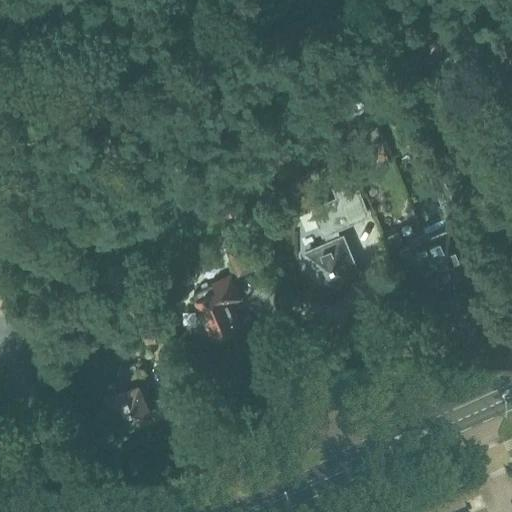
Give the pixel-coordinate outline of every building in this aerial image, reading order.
[(267,139),(271,148),(268,149),(272,159),(290,151),(286,141),(281,132),(267,139)] [(307,252),(322,288),(357,274),(337,226),(367,213),(348,167),(329,175),(339,197),(313,208),(328,243),(307,252)] [(214,196),(222,217),(239,210),(230,189),(214,196)] [(133,218),(125,200),(113,205),(121,224),(133,218)] [(421,228),(443,279),(452,275),(454,279),(468,273),(453,240),(465,235),(450,200),(437,206),(443,219),(421,228)] [(443,279),(421,228),(420,228),(424,237),(403,246),(397,232),(384,237),(395,265),(407,260),(421,293),(435,288),(433,283),(443,279)] [(225,247),(238,274),(263,262),(251,235),(225,247)] [(238,294),(230,274),(193,290),(212,334),(236,324),(226,299),(238,294)] [(165,334),(150,308),(134,315),(146,342),(165,334)] [(134,363),(132,364),(117,371),(124,387),(106,395),(107,397),(104,399),(113,421),(117,420),(120,428),(122,427),(122,428),(127,430),(140,425),(141,420),(141,419),(155,412),(144,386),(149,383),(144,373),(140,375),(134,363)]
